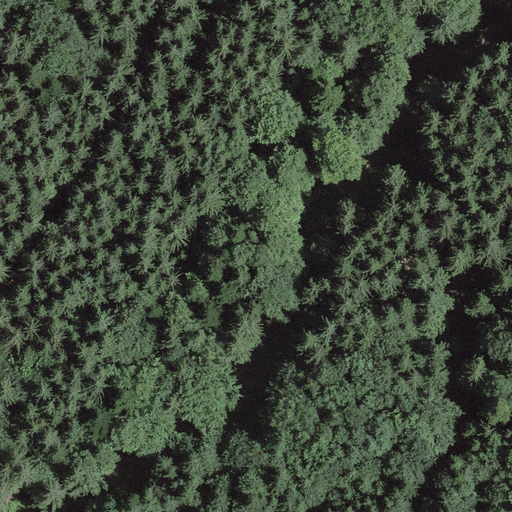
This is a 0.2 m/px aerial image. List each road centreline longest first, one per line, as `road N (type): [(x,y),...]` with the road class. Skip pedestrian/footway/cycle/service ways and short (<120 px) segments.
road 1 (track): [(486,511),(468,470),(458,321),(420,151),(433,93),(511,6)]
road 2 (track): [(128,460),(249,373),(348,180),(380,142),(423,118)]
road 3 (track): [(195,511),(249,373)]
